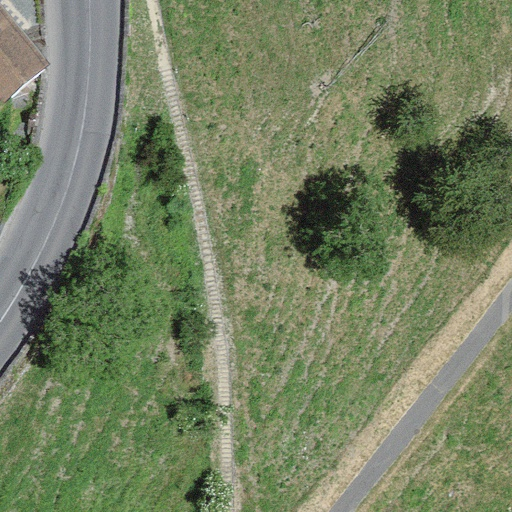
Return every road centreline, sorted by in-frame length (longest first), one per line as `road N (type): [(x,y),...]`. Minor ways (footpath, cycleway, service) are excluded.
road 1 (secondary): [(0,318),(39,257),(76,156),(90,59),(88,0)]
road 2 (unclassified): [(353,511),(511,293)]
